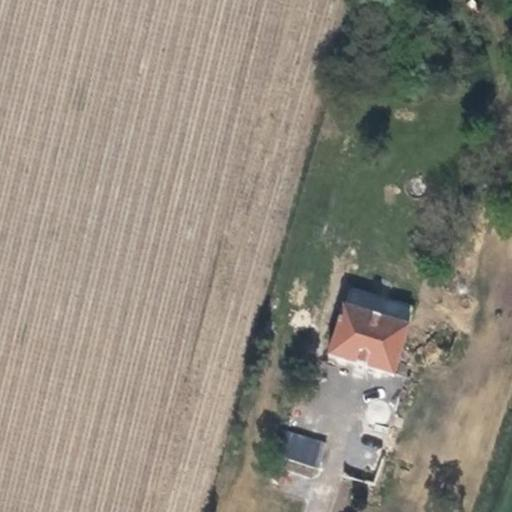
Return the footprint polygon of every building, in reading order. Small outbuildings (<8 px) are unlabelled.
[(406,321),(341,300),(326,353),(391,373),(406,321)] [(438,381),(442,368),(411,361),(409,366),(400,362),(397,376),(410,382),(413,373),(438,381)] [(416,388),(401,383),(394,409),(402,412),(406,401),(412,403),(416,388)] [(290,405),(275,453),(316,463),(323,439),(297,431),(303,410),(290,405)] [(373,480),(383,451),(391,422),(360,412),(341,470),(373,480)]
